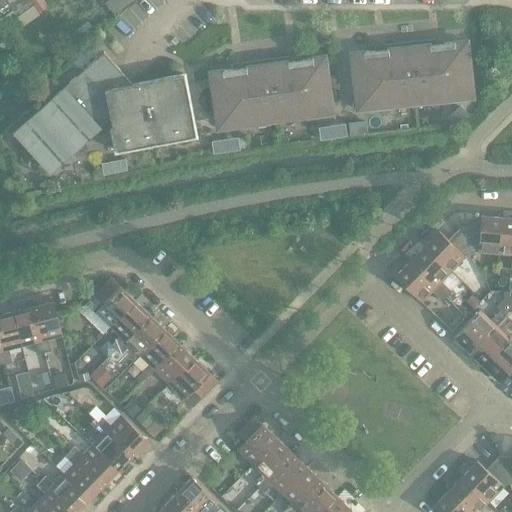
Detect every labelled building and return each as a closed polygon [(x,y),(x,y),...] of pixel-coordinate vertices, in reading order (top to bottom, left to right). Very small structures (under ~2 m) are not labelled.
[(0,0),(0,23),(1,26),(32,4),(28,0),(12,0),(7,3),(5,0),(0,0)] [(30,0),(34,5),(9,22),(14,28),(38,12),(47,6),(42,0),(30,0)] [(109,0),(106,2),(115,13),(131,0),(109,0)] [(458,91),(471,89),(466,49),(455,50),(454,42),(432,45),(431,40),(408,43),(415,103),(459,98),(458,91)] [(369,100),(370,108),(415,103),(408,43),(385,45),(385,50),(363,52),(364,60),(352,61),(357,101),(369,100)] [(116,151),(195,136),(183,74),(132,84),(103,53),(13,133),(14,134),(16,132),(51,172),(81,145),(110,120),(116,151)] [(313,66),(312,58),(290,61),(289,57),(266,60),(274,120),(319,114),(318,106),(330,105),(325,64),(313,66)] [(229,119),(230,126),(274,120),(266,60),(243,64),(244,68),(221,71),(223,78),(211,80),(216,121),(229,119)] [(460,107),(449,118),(457,127),(469,116),(460,107)] [(366,121),(349,123),(351,136),(367,134),(366,121)] [(345,123),(329,126),(331,138),(347,136),(345,123)] [(228,139),(213,141),(215,153),(229,151),(228,139)] [(461,226),(472,254),(478,251),(499,253),(503,218),(481,216),(480,228),(461,226)] [(511,218),(503,218),(499,253),(511,254),(511,258),(511,270),(511,269),(511,218)] [(425,246),(450,271),(465,256),(472,254),(461,226),(448,239),(440,231),(425,246)] [(450,271),(425,246),(410,261),(447,296),(451,292),(441,281),(450,271)] [(447,296),(410,261),(396,276),(422,301),(432,291),(442,301),(447,296)] [(110,327),(136,301),(112,278),(86,304),(110,327)] [(473,294),(466,301),(473,307),(479,301),(473,294)] [(32,307),(44,353),(51,351),(48,340),(62,337),(53,301),(32,307)] [(136,301),(110,327),(120,337),(112,345),(117,350),(150,315),(136,301)] [(12,312),(21,347),(35,343),(38,355),(44,353),(32,307),(12,312)] [(470,351),(505,315),(501,310),(491,320),(480,310),(455,336),(470,351)] [(0,314),(0,344),(5,363),(11,361),(8,350),(21,347),(12,312),(0,314)] [(150,315),(117,350),(122,354),(129,346),(139,356),(165,329),(150,315)] [(505,315),(470,351),(485,365),(510,339),(500,330),(510,319),(505,315)] [(165,329),(139,356),(149,365),(137,378),(141,382),(145,377),(146,378),(180,343),(165,329)] [(511,341),(510,339),(485,365),(500,380),(509,371),(511,374),(511,341)] [(180,343),(146,378),(147,378),(155,370),(169,384),(194,357),(180,343)] [(194,357),(169,384),(193,407),(218,380),(194,357)] [(100,365),(90,375),(92,377),(101,386),(111,376),(100,365)] [(27,370),(16,373),(22,397),(23,397),(33,394),(27,370)] [(47,371),(35,374),(38,386),(50,383),(47,371)] [(64,372),(52,375),(55,387),(67,384),(64,372)] [(87,372),(78,375),(80,380),(80,381),(89,378),(89,377),(87,372)] [(131,400),(124,407),(133,416),(140,409),(131,400)] [(22,405),(14,413),(24,423),(32,415),(22,405)] [(98,423),(132,456),(147,441),(121,415),(111,426),(103,419),(106,416),(96,406),(89,413),(98,422),(98,423)] [(144,408),(135,417),(146,428),(155,418),(144,408)] [(253,465),(278,438),(254,415),(237,433),(246,442),(238,450),(253,465)] [(92,445),(118,470),(132,456),(98,423),(93,427),(102,435),(92,445)] [(9,427),(2,433),(12,442),(18,436),(17,436),(9,427)] [(278,438),(253,465),(262,474),(254,482),(259,487),(292,453),(278,438)] [(69,452),(104,485),(118,470),(92,445),(82,455),(74,447),(69,452)] [(104,485),(69,452),(65,456),(73,465),(63,475),(89,500),(104,485)] [(292,453),(259,487),(264,492),(272,484),(282,493),(307,467),(292,453)] [(510,484),(500,456),(486,470),(478,462),(463,477),(489,502),(504,487),(510,484)] [(511,457),(500,456),(510,484),(511,483),(511,457)] [(19,460),(9,470),(20,481),(30,470),(19,460)] [(307,467),(282,493),(292,503),(284,511),(292,511),(322,481),(307,467)] [(41,481),(72,511),(77,511),(89,500),(63,475),(54,484),(46,476),(41,481)] [(227,511),(218,503),(192,477),(177,493),(196,511),(227,511)] [(479,511),(489,502),(463,477),(449,492),(469,511),(479,511)] [(35,504),(43,511),(72,511),(41,481),(36,486),(45,494),(35,504)] [(322,481),(292,511),(301,511),(302,511),(320,511),(337,495),(322,481)] [(434,507),(439,511),(469,511),(449,492),(434,507)] [(163,507),(167,511),(196,511),(177,493),(163,507)] [(337,495),(320,511),(350,511),(352,510),(337,495)]
